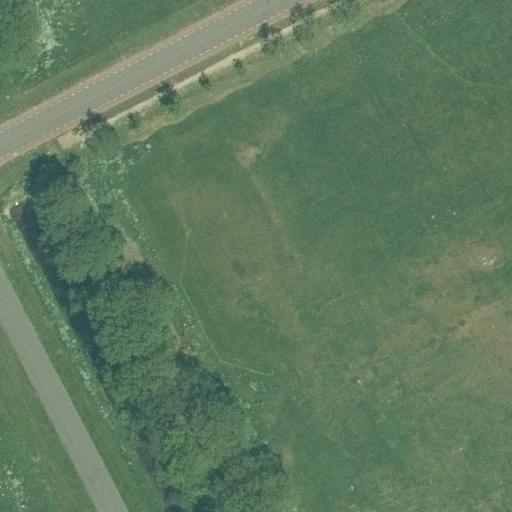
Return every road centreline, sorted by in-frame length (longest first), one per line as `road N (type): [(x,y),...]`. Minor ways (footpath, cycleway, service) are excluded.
road 1 (tertiary): [(0,147),(283,0)]
road 2 (unclassified): [(113,511),(0,294)]
